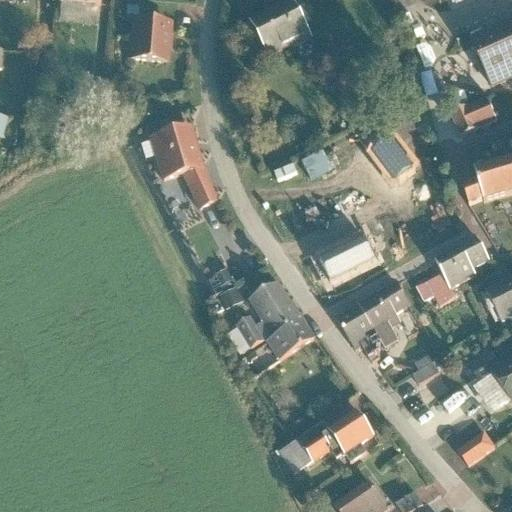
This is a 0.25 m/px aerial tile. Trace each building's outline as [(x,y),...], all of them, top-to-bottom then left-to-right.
[(290,4),(243,30),(264,67),(310,40),(290,4)] [(171,73),(173,30),(132,28),(130,70),(171,73)] [(511,29),(462,50),(480,93),(511,79),(511,29)] [(493,124),(487,107),(455,119),(461,136),(493,124)] [(0,115),(0,139),(6,141),(13,119),(0,115)] [(197,176),(186,131),(140,138),(154,190),(179,185),(192,218),(211,208),(197,176)] [(511,198),(511,164),(478,174),(482,189),(467,193),(472,209),(511,198)] [(472,282),(485,274),(472,251),(431,274),(447,303),(475,287),(472,282)] [(511,283),(475,300),(490,334),(511,324),(511,283)] [(300,326),(276,286),(245,304),(256,318),(271,347),(300,326)] [(410,313),(396,289),(332,326),(361,374),(398,353),(390,339),(399,334),(392,323),(410,313)] [(256,318),(226,334),(241,363),(257,354),(271,347),(256,318)] [(272,377),(315,349),(300,326),(271,347),(257,354),(272,377)] [(425,387),(444,376),(434,359),(416,370),(425,387)] [(511,364),(484,385),(507,415),(511,411),(511,364)] [(337,466),(372,443),(355,416),(299,453),(308,467),(329,453),(337,466)] [(386,511),(370,485),(332,510),(333,511),(386,511)] [(403,505),(406,511),(422,511),(426,510),(420,497),(403,505)]
